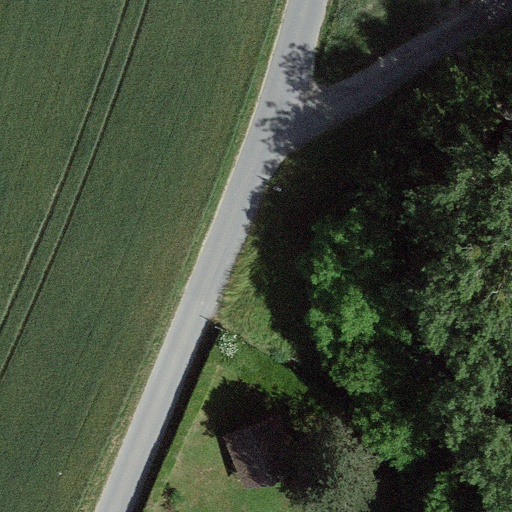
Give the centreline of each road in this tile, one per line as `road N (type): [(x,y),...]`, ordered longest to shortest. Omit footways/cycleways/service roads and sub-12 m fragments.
road 1 (unclassified): [(308,0),(278,114),(117,511)]
road 2 (track): [(278,114),(493,0)]
